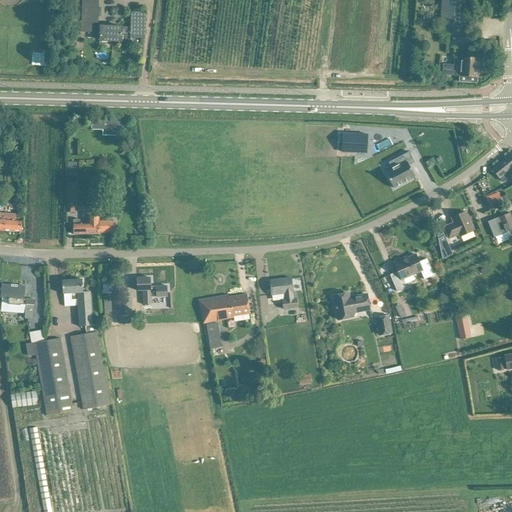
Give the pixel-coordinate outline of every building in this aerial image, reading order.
[(98,24),(99,0),(76,0),(74,0),(75,11),(82,11),(82,24),(98,24)] [(442,0),(440,33),(449,35),(464,36),(466,0),(442,0)] [(144,38),(144,28),(145,14),(132,13),(131,28),(121,28),(122,27),(100,26),(100,41),(121,41),(121,36),(131,37),(131,38),(144,38)] [(479,60),(460,58),(454,58),(454,65),(443,64),(442,75),(460,76),(460,82),(477,84),(479,60)] [(91,130),(127,131),(128,122),(91,121),(91,130)] [(342,133),(341,152),(342,149),(355,150),(355,153),(367,154),(368,135),(342,133)] [(392,169),(385,173),(393,188),(415,177),(409,166),(415,163),(409,152),(402,155),(406,162),(392,169)] [(511,153),(492,170),(502,181),(511,172),(511,153)] [(76,162),(68,162),(67,213),(74,213),(76,162)] [(473,231),(469,222),(465,212),(452,218),(454,223),(444,228),(448,237),(449,239),(458,234),(460,237),(473,231)] [(0,230),(21,232),(22,221),(16,220),(16,215),(0,213),(0,230)] [(511,220),(510,214),(498,219),(498,220),(489,223),(495,236),(503,233),(504,234),(511,230),(511,220)] [(79,220),(73,220),(73,224),(73,225),(73,235),(99,234),(99,233),(114,233),(113,220),(98,221),(98,215),(88,216),(88,224),(79,224),(79,220)] [(444,236),(438,238),(440,250),(449,246),(445,236),(444,236)] [(422,271),(419,264),(415,255),(403,260),(402,259),(394,263),(398,272),(390,275),(397,292),(406,287),(403,279),(422,271)] [(150,278),(136,279),(137,291),(143,291),(143,305),(152,305),(151,299),(163,298),(163,288),(151,288),(150,278)] [(293,293),(292,288),(291,278),(270,281),(271,295),(284,294),(285,300),(282,301),(283,309),(297,308),(296,299),(293,299),(292,293),(293,293)] [(62,281),(62,291),(63,294),(71,294),(72,300),(77,300),(79,327),(85,327),(86,334),(70,337),(83,410),(109,405),(96,332),(97,332),(96,324),(92,324),(90,292),(83,292),(82,280),(62,281)] [(2,285),(1,295),(0,298),(8,299),(8,305),(20,306),(20,305),(26,305),(24,319),(33,320),(34,310),(35,300),(24,299),(25,287),(17,286),(17,285),(11,285),(11,286),(2,285)] [(369,310),(369,305),(367,295),(355,297),(355,298),(349,299),(348,294),(333,297),(335,307),(335,308),(335,310),(339,309),(341,320),(353,317),(352,313),(369,310)] [(250,314),(248,305),(247,295),(228,297),(228,296),(199,301),(203,324),(234,318),(233,317),(250,314)] [(132,323),(131,314),(130,299),(118,300),(119,324),(132,323)] [(112,323),(112,315),(111,301),(104,301),(105,323),(112,323)] [(393,334),(389,316),(375,318),(379,337),(393,334)] [(292,327),(305,324),(304,317),(290,321),(292,327)] [(214,337),(206,339),(213,366),(221,364),(214,337)] [(45,417),(53,415),(71,412),(59,339),(33,343),(45,417)] [(337,354),(342,369),(356,364),(351,349),(337,354)] [(511,353),(503,355),(506,370),(511,368),(511,353)] [(495,359),(497,371),(505,370),(503,357),(495,359)] [(308,376),(298,377),(300,386),(310,385),(308,376)] [(35,391),(10,394),(12,408),(36,405),(35,391)]
